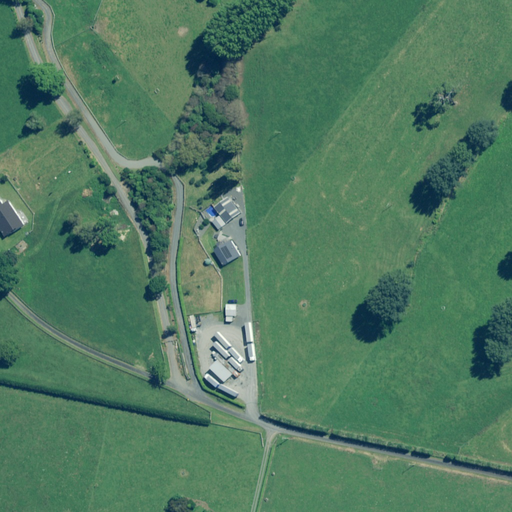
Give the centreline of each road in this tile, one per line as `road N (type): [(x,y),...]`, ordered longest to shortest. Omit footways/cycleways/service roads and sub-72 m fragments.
road 1 (unclassified): [(24,0),(55,85),(146,241),(177,377),(276,430),(511,478)]
road 2 (unknown): [(0,285),(71,339),(183,382)]
